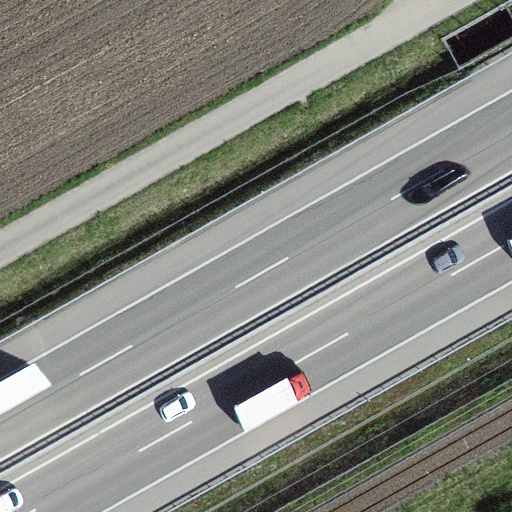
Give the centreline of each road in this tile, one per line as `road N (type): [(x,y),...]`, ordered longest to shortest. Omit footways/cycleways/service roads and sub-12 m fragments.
road 1 (motorway): [(511,130),(0,419)]
road 2 (motorway): [(31,511),(511,241)]
road 3 (unclassified): [(453,0),(0,247)]
